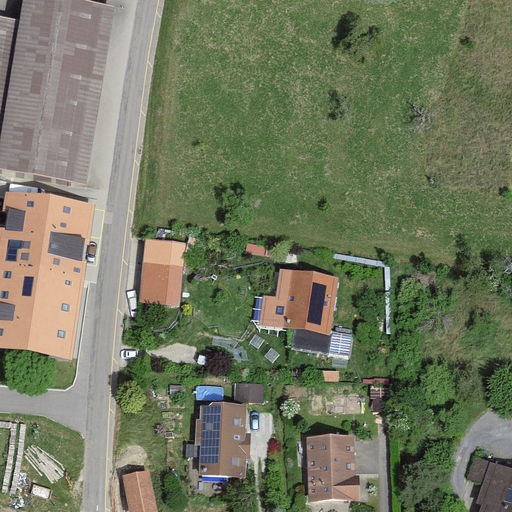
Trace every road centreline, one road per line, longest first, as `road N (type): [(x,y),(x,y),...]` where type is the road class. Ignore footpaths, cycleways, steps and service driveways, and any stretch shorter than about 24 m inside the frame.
road 1 (tertiary): [(98,511),(98,432),(128,158),(156,0)]
road 2 (unknown): [(0,200),(121,220)]
